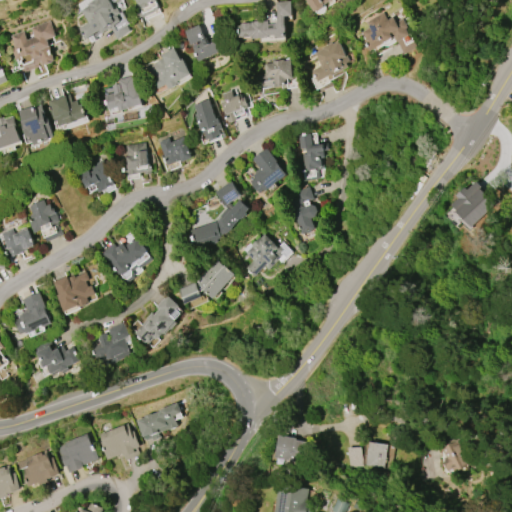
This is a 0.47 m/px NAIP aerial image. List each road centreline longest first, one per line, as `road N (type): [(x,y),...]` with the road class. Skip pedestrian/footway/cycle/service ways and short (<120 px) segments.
road 1 (residential): [(473,135),(408,89),(378,88),(263,131),(196,183),(132,201),(0,295)]
road 2 (residential): [(511,72),(291,379),(245,408)]
road 3 (primary): [(245,408),(230,378),(190,367),(0,428)]
road 4 (residential): [(0,100),(121,59),(192,6),(220,0)]
